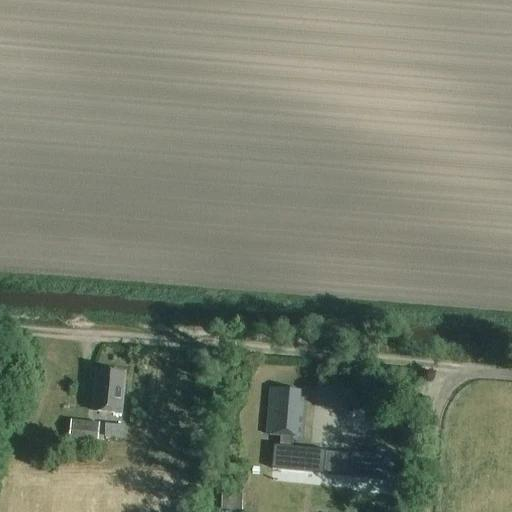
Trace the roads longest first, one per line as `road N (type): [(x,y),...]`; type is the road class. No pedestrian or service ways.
road 1 (track): [(511,366),(0,322)]
road 2 (track): [(447,360),(434,511)]
